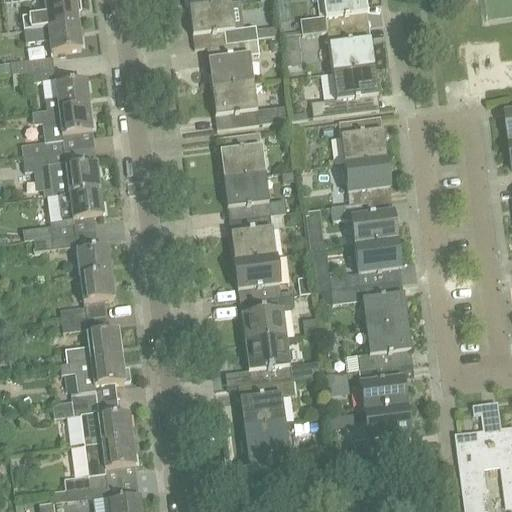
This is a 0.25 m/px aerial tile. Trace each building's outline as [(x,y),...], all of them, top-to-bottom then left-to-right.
[(24,23),(25,34),(79,28),(75,0),(66,2),(45,4),(46,17),(23,20),(24,23)] [(185,0),(186,4),(187,11),(187,13),(228,8),(231,8),(231,7),(228,7),(226,0),(185,0)] [(302,26),(297,27),(299,40),(327,37),(349,34),(347,20),(363,18),(360,0),(322,0),(325,18),(301,21),(302,26)] [(228,8),(187,13),(188,15),(188,17),(191,41),(212,39),(213,51),(225,50),(236,48),(244,47),(248,47),(248,46),(256,44),(255,34),(255,31),(243,32),(234,33),(231,34),(228,8)] [(82,54),(79,28),(25,34),(26,46),(50,44),(51,57),(82,54)] [(255,34),(256,44),(278,42),(275,31),(255,34)] [(349,34),(327,37),(332,78),(336,78),(374,73),(373,72),(370,72),(366,45),(351,47),(349,34)] [(284,58),(299,56),(297,42),(282,43),(284,58)] [(279,44),(268,46),(270,58),(282,56),(279,44)] [(215,92),(211,93),(212,94),(215,94),(250,89),(254,89),(254,87),(250,88),(244,47),(236,48),(225,50),(227,61),(211,63),(215,92)] [(53,73),(52,62),(10,68),(11,78),(22,77),(53,73)] [(8,68),(0,68),(0,77),(9,77),(8,68)] [(54,84),(53,73),(22,77),(24,88),(32,87),(54,84)] [(336,105),(312,108),(314,123),(338,120),(360,117),(358,103),(373,101),(370,75),(374,74),(374,73),(336,78),(332,78),(333,80),(336,79),(339,104),(336,105)] [(86,84),(55,88),(57,101),(44,103),(46,117),(89,111),(86,84)] [(215,94),(212,94),(212,95),(215,95),(220,135),(236,133),(259,130),(288,126),(287,111),(257,114),(254,89),(250,89),(215,94)] [(89,111),(46,117),(42,118),(31,119),(33,130),(44,129),(46,147),(22,150),(23,162),(63,157),(62,145),(62,141),(93,137),(89,111)] [(289,119),(290,126),(305,124),(305,117),(289,119)] [(360,125),(343,127),(348,168),(344,168),(345,170),(385,165),(385,163),(381,164),(378,136),(362,138),(360,125)] [(227,184),(223,184),(223,185),(265,180),(265,179),(262,179),(257,138),(237,141),(239,153),(223,155),(227,184)] [(65,171),(63,157),(23,162),(15,163),(16,174),(40,171),(44,201),(60,199),(100,194),(96,167),(65,171)] [(385,165),(345,170),(350,210),(371,208),(370,195),(385,193),(382,166),(385,166),(385,165)] [(265,180),(223,185),(223,187),(227,186),(230,213),(246,211),(248,224),(267,221),(271,221),(271,219),(267,220),(262,182),(266,181),(265,180)] [(103,220),(100,194),(60,199),(63,225),(74,223),(103,220)] [(350,210),(332,213),(334,228),(352,226),(355,226),(358,250),(355,250),(355,252),(396,246),(396,245),(392,245),(388,218),(373,219),(371,208),(350,210)] [(237,266),(234,266),(234,267),(237,267),(276,262),(276,260),(272,261),(267,223),(271,222),(271,221),(267,221),(248,224),(249,236),(234,238),(237,266)] [(321,227),(306,229),(309,255),(327,253),(326,243),(323,243),(321,227)] [(23,246),(34,245),(76,239),(75,230),(51,233),(22,236),(23,246)] [(34,245),(35,259),(77,254),(76,239),(34,245)] [(332,280),(328,281),(328,283),(330,296),(360,293),(382,290),(381,276),(396,275),(392,248),(396,248),(396,246),(355,252),(358,277),(332,280)] [(107,250),(101,251),(77,254),(81,281),(110,277),(107,250)] [(237,267),(234,267),(234,269),(237,268),(241,295),(257,293),(258,306),(281,303),(280,297),(276,262),(237,267)] [(114,304),(110,277),(81,281),(84,308),(114,304)] [(360,293),(330,296),(331,306),(332,309),(362,305),(366,305),(369,332),(366,332),(366,334),(406,328),(406,327),(403,327),(399,300),(384,302),(382,290),(360,293)] [(248,347),(244,348),(244,349),(286,344),(286,342),(283,343),(280,317),(283,317),(290,316),(294,311),(292,301),(281,303),(258,306),(260,319),(244,320),(248,347)] [(86,324),(85,312),(61,315),(63,327),(86,324)] [(315,323),(302,324),(304,340),(317,338),(315,323)] [(88,337),(86,324),(63,327),(64,339),(88,337)] [(369,358),(356,359),(358,375),(361,375),(381,372),(408,369),(403,330),(406,330),(406,328),(366,334),(366,335),(369,334),(372,357),(369,358)] [(65,368),(121,361),(118,334),(88,338),(90,354),(63,357),(65,368)] [(286,344),(244,349),(244,351),(248,350),(253,389),(256,389),(269,387),(276,386),(280,386),(292,384),(290,370),(286,344)] [(121,361),(65,368),(60,369),(62,380),(77,378),(79,397),(72,398),(73,410),(97,407),(95,390),(131,386),(129,372),(123,373),(121,361)] [(381,372),(361,375),(367,416),(363,416),(363,417),(406,412),(406,411),(402,411),(398,382),(382,385),(381,372)] [(246,431),(243,432),(243,433),(282,428),(285,428),(285,426),(281,427),(276,386),(269,387),(256,389),(258,401),(243,403),(246,431)] [(86,450),(133,445),(129,418),(99,422),(98,418),(97,407),(73,410),(75,421),(82,420),(86,450)] [(367,444),(352,445),(354,461),(369,459),(384,457),(391,456),(389,442),(406,440),(402,414),(406,413),(406,412),(363,417),(363,419),(367,418),(370,443),(367,444)] [(486,438),(458,442),(462,472),(466,511),(486,511),(486,502),(482,473),(486,472),(502,470),(499,437),(496,412),(483,413),(484,421),(486,438)] [(282,428),(243,433),(243,434),(247,434),(252,474),(290,469),(285,428),(282,428)] [(511,511),(511,435),(499,437),(502,470),(507,511),(511,511)] [(65,483),(66,495),(107,490),(105,474),(136,470),(133,445),(86,450),(89,479),(65,483)] [(332,449),(314,451),(315,464),(333,462),(332,449)] [(108,499),(107,490),(66,495),(54,497),(56,508),(75,505),(109,501),(109,499),(108,499)] [(141,511),(140,497),(109,501),(110,511),(141,511)]
